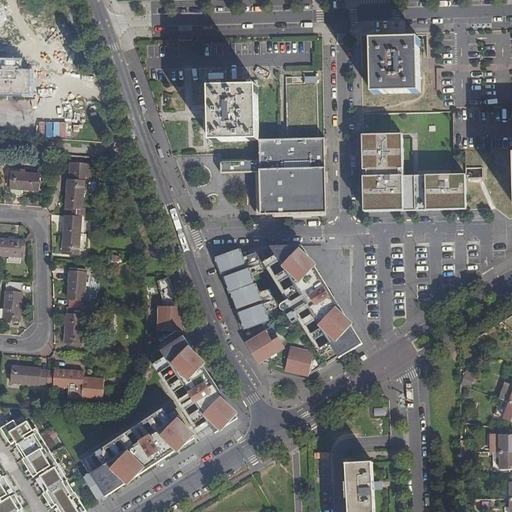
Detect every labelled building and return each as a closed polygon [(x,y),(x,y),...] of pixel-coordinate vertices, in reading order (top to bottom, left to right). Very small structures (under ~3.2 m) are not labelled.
[(374,95),(420,95),(419,41),(372,42),(372,95),(374,95)] [(0,94),(30,95),(31,71),(20,71),(20,68),(2,68),(2,71),(0,70),(0,94)] [(256,142),(254,87),(254,81),(244,81),(244,87),(207,89),(208,116),(208,143),(256,142)] [(403,138),(363,140),(365,212),(467,209),(466,175),(404,177),(403,138)] [(327,159),(326,139),(257,141),(260,216),(297,215),(323,214),(329,213),(328,185),(327,159)] [(483,150),(464,151),(464,169),(484,168),(483,150)] [(216,171),(250,172),(250,161),(216,160),(216,171)] [(66,216),(86,218),(87,210),(83,209),(86,178),(92,178),(92,169),(72,167),(70,181),(69,182),(66,216)] [(12,174),(11,190),(14,191),(26,192),(40,192),(41,177),(12,174)] [(82,218),(68,217),(67,225),(66,225),(64,253),(80,254),(82,226),(81,226),(82,218)] [(0,257),(22,259),(22,253),(25,253),(25,243),(23,243),(0,240),(0,257)] [(289,308),(292,312),(288,315),(291,321),(250,348),(260,363),(310,375),(361,344),(356,337),(330,295),(319,276),(306,255),(301,247),(259,248),(266,273),(285,302),(289,308)] [(214,259),(220,275),(246,265),(240,249),(214,259)] [(250,269),(224,278),(230,295),(231,295),(237,310),(262,301),(257,285),(256,286),(250,269)] [(85,302),(87,274),(71,273),(69,301),(85,302)] [(158,331),(162,341),(183,328),(170,278),(158,282),(165,325),(158,331)] [(5,321),(21,323),(23,295),(22,295),(23,285),(8,284),(7,293),(5,321)] [(289,308),(285,302),(281,304),(280,305),(280,306),(280,308),(280,309),(281,310),(282,310),(283,311),(285,311),(289,308)] [(264,305),(238,314),(244,331),(270,322),(264,305)] [(109,318),(109,312),(108,312),(69,309),(69,316),(68,316),(66,342),(68,342),(68,344),(82,345),(84,316),(109,318)] [(272,313),(278,323),(284,320),(277,310),(272,313)] [(189,429),(199,444),(235,421),(216,392),(217,392),(211,383),(209,384),(198,366),(199,365),(190,351),(183,340),(160,355),(178,383),(177,383),(187,398),(188,398),(202,420),(189,429)] [(40,386),(47,386),(48,372),(41,372),(41,371),(13,369),(12,385),(40,387),(40,386)] [(56,373),(49,372),(48,388),(69,389),(68,400),(103,402),(105,381),(84,379),(84,374),(56,372),(56,373)] [(470,386),(472,374),(463,373),(461,384),(470,386)] [(511,403),(511,386),(504,384),(499,399),(509,403),(511,403)] [(511,403),(509,403),(503,420),(511,423),(511,403)] [(387,416),(387,408),(376,408),(376,416),(387,416)] [(352,434),(366,428),(362,420),(348,426),(352,434)] [(112,464),(83,482),(97,505),(111,496),(112,497),(127,487),(126,486),(139,478),(154,469),(156,471),(165,466),(163,463),(177,454),(178,454),(193,445),(179,421),(126,454),(126,453),(111,463),(112,464)] [(52,511),(54,511),(84,511),(76,497),(75,498),(68,485),(68,484),(37,432),(34,434),(28,425),(19,431),(15,424),(2,432),(12,449),(15,447),(25,463),(23,464),(34,481),(36,480),(46,497),(44,498),(52,511)] [(500,453),(500,454),(501,469),(501,471),(511,470),(511,436),(499,437),(500,453)] [(348,463),(347,464),(348,464),(351,511),(377,511),(376,491),(380,490),(380,483),(375,483),(374,462),(375,462),(348,463)] [(0,511),(21,511),(23,510),(4,478),(2,479),(0,476),(0,511)] [(463,501),(463,511),(473,511),(473,502),(463,501)]
